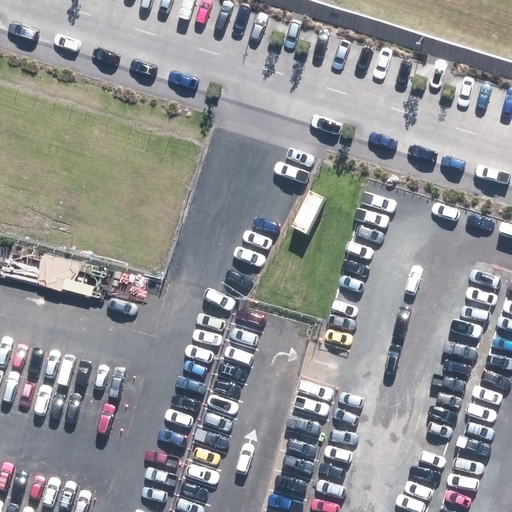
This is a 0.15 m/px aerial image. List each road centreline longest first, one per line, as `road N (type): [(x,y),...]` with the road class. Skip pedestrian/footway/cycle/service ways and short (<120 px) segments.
road 1 (residential): [(258,62),(511,140)]
road 2 (residential): [(258,62),(195,279)]
road 3 (residential): [(51,0),(258,62)]
